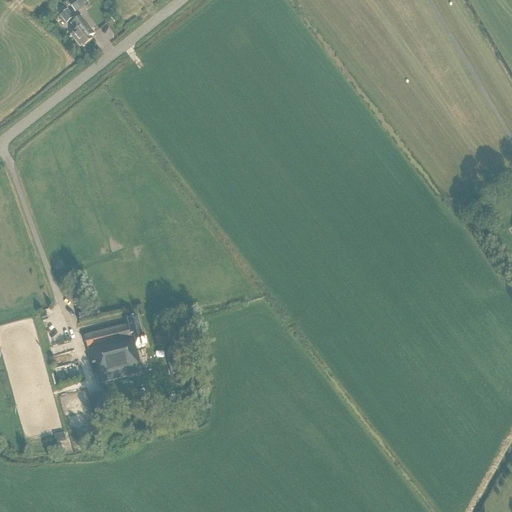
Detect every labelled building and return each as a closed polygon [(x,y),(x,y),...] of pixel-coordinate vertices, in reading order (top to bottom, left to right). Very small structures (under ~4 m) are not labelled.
[(76,14),(88,4),(85,0),(72,0),(68,4),(76,14)] [(60,17),(67,25),(74,18),(68,11),(60,17)] [(83,48),(92,41),(90,38),(94,35),(80,18),(71,25),(76,32),(70,36),(80,48),(81,47),(83,48)] [(141,337),(137,318),(127,321),(128,325),(84,336),(94,376),(96,376),(98,384),(142,373),(136,349),(146,347),(145,343),(144,340),(143,336),(141,337)] [(95,417),(105,414),(100,394),(90,397),(95,417)] [(115,417),(135,414),(134,408),(115,410),(115,417)] [(56,439),(65,438),(64,430),(55,432),(56,439)]
